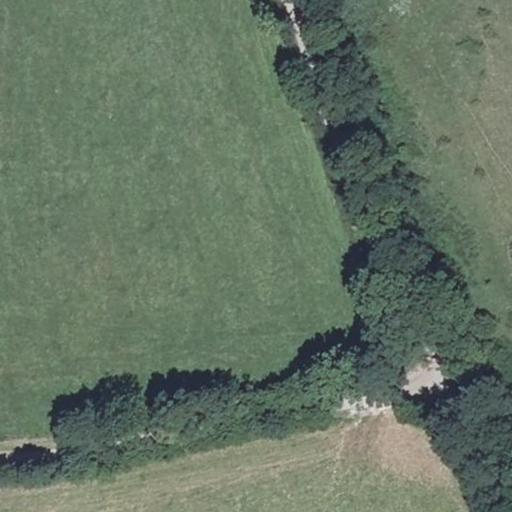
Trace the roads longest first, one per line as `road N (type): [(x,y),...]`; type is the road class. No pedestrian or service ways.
road 1 (unclassified): [(294,0),(366,211),(447,377),(101,453),(0,461)]
road 2 (track): [(447,377),(511,490)]
